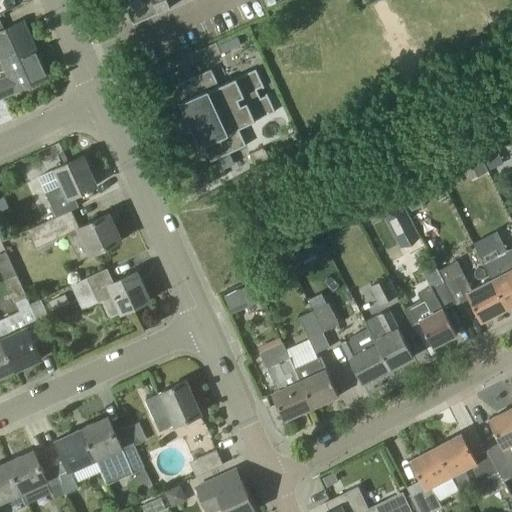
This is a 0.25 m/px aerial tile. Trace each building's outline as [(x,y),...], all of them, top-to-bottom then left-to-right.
[(141,0),(143,2),(129,9),(132,15),(134,19),(135,22),(169,7),(170,9),(189,0),(141,0)] [(0,97),(47,77),(40,61),(39,58),(22,24),(23,23),(23,22),(0,33),(0,55),(9,75),(0,79),(0,97)] [(242,44),(238,36),(219,45),(223,53),(242,44)] [(221,54),(216,42),(201,49),(206,61),(221,54)] [(256,89),(264,85),(257,69),(220,86),(212,69),(176,85),(183,100),(179,102),(186,116),(188,115),(192,124),(258,93),(256,89)] [(277,111),(269,95),(261,99),(258,93),(192,124),(196,133),(194,134),(200,148),(204,147),(211,162),(247,145),(239,128),(277,111)] [(250,154),(255,166),(270,159),(264,147),(250,154)] [(490,169),(491,171),(492,171),(504,164),(503,162),(499,155),(498,152),(484,159),(490,169)] [(57,217),(71,210),(79,207),(73,195),(97,185),(83,156),(38,177),(49,200),(57,217)] [(481,160),(466,168),(472,180),(488,172),(481,160)] [(2,195),(0,196),(0,216),(10,211),(2,195)] [(398,234),(404,231),(401,226),(409,222),(411,221),(400,200),(380,211),(391,231),(394,229),(397,235),(398,234)] [(79,227),(77,222),(71,210),(57,217),(29,230),(37,247),(67,233),(79,259),(91,254),(122,240),(110,213),(79,227)] [(511,248),(485,263),(493,279),(508,308),(511,305),(511,248)] [(0,267),(5,279),(17,274),(6,251),(0,254),(0,267)] [(472,290),(464,274),(457,260),(438,270),(443,280),(455,302),(456,305),(469,298),(482,321),(508,308),(493,279),(472,290)] [(399,296),(389,276),(387,277),(382,267),(366,276),(370,285),(380,305),(399,296)] [(83,310),(99,302),(103,300),(111,318),(150,300),(137,272),(114,282),(108,268),(72,285),(83,310)] [(27,297),(17,274),(5,279),(16,302),(27,297)] [(457,334),(444,308),(455,302),(443,280),(418,293),(422,300),(409,306),(417,323),(420,321),(433,347),(457,334)] [(253,284),(239,289),(246,307),(260,301),(253,284)] [(324,332),(340,324),(329,302),(327,303),(322,293),(309,300),(313,310),(324,332)] [(65,294),(50,301),(54,309),(69,302),(65,294)] [(39,323),(31,306),(20,311),(0,320),(0,337),(15,371),(28,365),(28,364),(41,358),(41,359),(42,359),(28,328),(39,323)] [(375,340),(390,369),(414,356),(389,308),(365,321),(369,328),(368,328),(375,340)] [(323,332),(324,332),(313,310),(299,317),(316,353),(330,346),(323,332)] [(375,340),(368,328),(367,329),(360,315),(339,326),(346,340),(340,343),(363,383),(378,375),(384,375),(387,371),(390,369),(375,340)] [(3,376),(15,371),(0,337),(0,376),(3,375),(3,376)] [(313,407),(296,368),(284,342),(260,352),(273,380),(276,379),(281,390),(273,393),(285,420),(313,407)] [(339,396),(327,369),(321,356),(296,368),(313,407),(339,396)] [(176,425),(201,414),(186,381),(146,399),(160,431),(175,424),(176,425)] [(511,448),(510,444),(511,443),(511,407),(489,419),(500,442),(496,444),(496,445),(487,449),(498,471),(498,470),(504,481),(506,480),(511,476),(511,448)] [(81,428),(95,460),(96,459),(107,484),(132,473),(134,477),(146,471),(144,467),(146,466),(126,426),(115,431),(108,416),(107,417),(108,418),(95,423),(95,422),(81,428)] [(71,471),(95,460),(81,428),(70,433),(70,435),(57,440),(57,439),(56,440),(63,454),(50,460),(61,483),(61,482),(66,493),(67,494),(77,489),(72,478),(73,477),(71,471)] [(498,471),(487,449),(480,453),(479,452),(473,455),(462,433),(436,447),(451,474),(472,464),(480,480),(498,471)] [(431,484),(451,474),(436,447),(411,460),(422,482),(417,484),(408,489),(420,511),(431,511),(442,507),(438,499),(431,484)] [(197,477),(223,464),(217,449),(190,462),(197,477)] [(61,482),(61,483),(50,460),(40,464),(34,450),(33,450),(33,451),(21,457),(20,456),(7,461),(22,494),(47,482),(55,498),(66,493),(61,482)] [(0,511),(0,503),(22,494),(7,461),(0,464),(0,511)] [(242,481),(238,471),(237,468),(217,478),(197,487),(208,511),(211,511),(224,506),(226,511),(251,511),(256,510),(242,481)] [(335,472),(324,477),(328,486),(339,481),(335,472)] [(181,484),(166,491),(172,507),(188,500),(181,484)] [(332,510),(328,511),(413,511),(403,491),(388,499),(390,503),(371,511),(359,486),(326,502),(326,503),(329,502),(332,510)]
